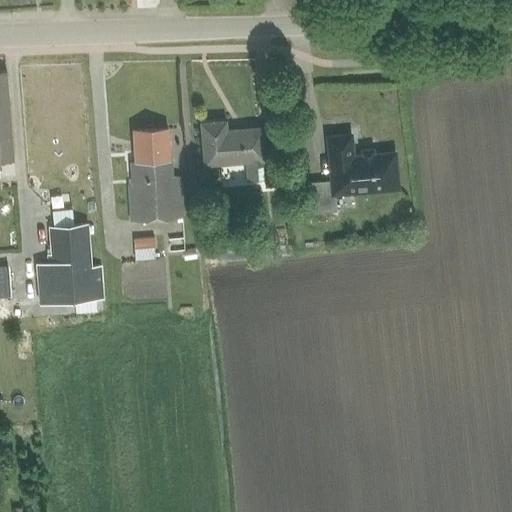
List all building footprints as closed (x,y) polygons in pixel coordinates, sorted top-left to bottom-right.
[(0,159),(14,158),(8,69),(0,69),(0,159)] [(224,118),(196,120),(198,162),(255,159),(253,126),(224,128),(224,118)] [(137,161),(128,162),(131,218),(183,215),(181,183),(172,184),(169,129),(135,131),(137,161)] [(333,178),(335,193),(399,187),(396,149),(353,153),(351,134),(330,136),(333,178)] [(307,181),(309,209),(336,207),(335,193),(333,178),(307,181)] [(90,222),(49,225),(51,260),(36,260),(38,298),(103,294),(101,264),(93,265),(90,222)] [(133,256),(153,255),(152,235),(132,236),(133,256)] [(16,333),(16,361),(30,361),(31,333),(16,333)]
